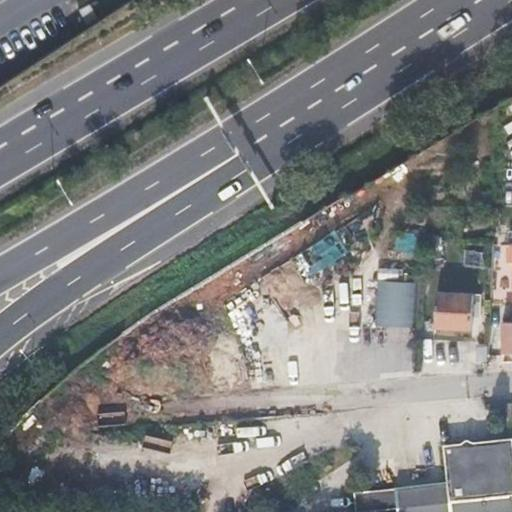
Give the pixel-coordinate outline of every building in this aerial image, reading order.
[(424,237),(423,268),(440,268),(441,238),(424,237)] [(326,241),(303,254),(316,276),(339,264),(326,241)] [(379,280),(377,326),(414,328),(416,282),(379,280)] [(435,294),(434,327),(453,328),(470,329),(471,313),(471,295),(435,294)] [(511,350),(511,322),(501,322),(500,350),(511,350)] [(453,328),(434,327),(434,335),(452,336),(453,328)] [(511,511),(511,440),(446,445),(449,481),(356,488),(357,509),(399,506),(398,511),(511,511)]
